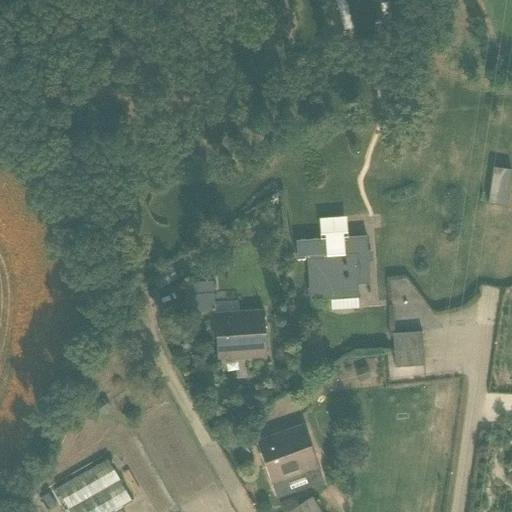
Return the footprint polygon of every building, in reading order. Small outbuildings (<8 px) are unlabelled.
[(347,0),(355,28),(382,21),(378,4),(389,1),(388,0),(347,0)] [(506,208),(510,178),(493,175),(489,205),(506,208)] [(308,258),(311,300),(331,299),(331,296),(358,294),(358,295),(360,295),(359,279),(370,278),(368,236),(345,237),(345,233),(325,234),(326,239),(297,240),(298,259),(308,258)] [(212,280),(182,282),(183,296),(213,294),(212,280)] [(264,313),(215,316),(217,357),(246,354),(246,358),(267,356),(264,313)] [(393,335),(394,349),(423,347),(422,333),(393,335)] [(424,362),(423,347),(394,349),(395,364),(424,362)] [(262,391),(252,398),(259,409),(269,402),(262,391)] [(303,427),(257,444),(271,483),(298,473),(299,475),(318,468),(303,427)] [(66,511),(112,511),(132,501),(108,458),(53,489),(66,511)] [(320,511),(312,498),(291,511),(320,511)]
